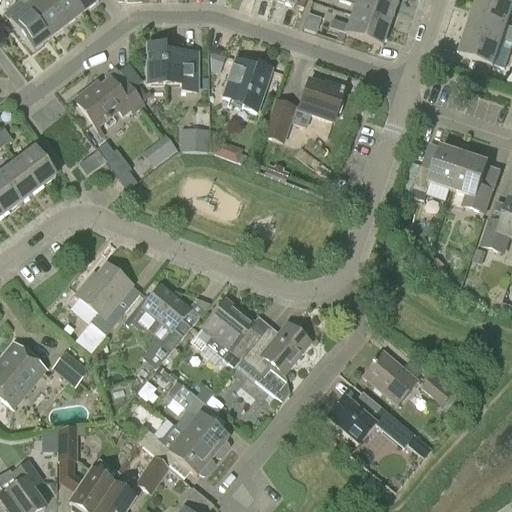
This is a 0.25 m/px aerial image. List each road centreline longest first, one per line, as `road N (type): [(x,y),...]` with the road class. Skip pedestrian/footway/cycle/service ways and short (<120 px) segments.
road 1 (residential): [(411,84),(190,15),(135,20),(18,104),(0,78)]
road 2 (residential): [(0,265),(83,212),(297,294),(335,283)]
road 3 (unclassified): [(262,511),(233,483),(359,339),(335,283)]
road 4 (residential): [(335,283),(351,263),(403,106)]
